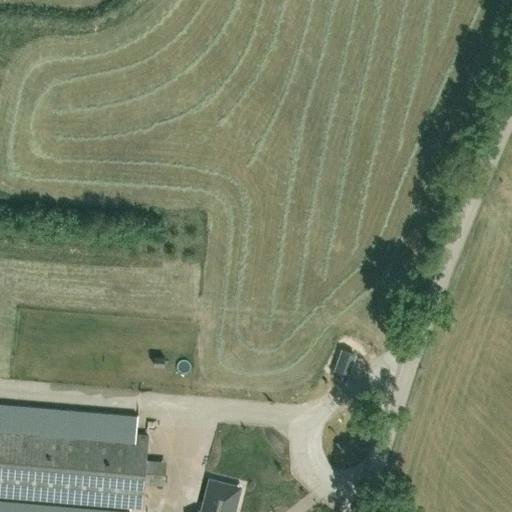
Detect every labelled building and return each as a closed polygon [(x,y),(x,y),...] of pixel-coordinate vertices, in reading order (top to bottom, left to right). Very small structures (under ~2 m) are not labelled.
[(342,351),(334,374),(346,378),(354,355),(342,351)] [(349,394),(354,403),(387,384),(381,374),(349,394)] [(0,496),(142,508),(148,436),(136,435),(138,417),(0,405),(0,496)] [(237,511),(241,499),(209,491),(204,511),(202,511),(237,511)] [(0,511),(124,511),(0,501),(0,511)]
